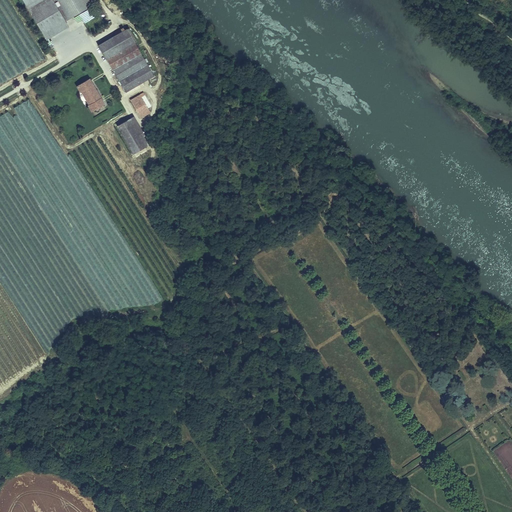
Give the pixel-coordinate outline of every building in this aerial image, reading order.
[(23,0),(43,33),(67,19),(62,9),(80,0),(82,0),(87,7),(92,4),(89,0),(23,0)] [(80,0),(62,9),(67,19),(87,7),(82,0),(80,0)] [(122,79),(149,62),(136,41),(138,40),(130,26),(100,43),(122,79)] [(0,83),(7,80),(41,60),(41,58),(35,61),(36,53),(32,53),(32,56),(24,60),(22,60),(21,67),(14,67),(14,69),(9,71),(9,74),(4,77),(3,80),(0,81),(0,83)] [(157,74),(149,62),(122,79),(129,90),(157,74)] [(92,77),(79,84),(83,91),(85,90),(92,101),(90,102),(94,108),(106,100),(92,77)] [(145,116),(155,110),(144,92),(134,98),(145,116)] [(9,112),(0,116),(0,138),(1,138),(5,145),(4,147),(11,149),(12,151),(17,150),(23,152),(28,150),(30,151),(39,149),(40,146),(45,148),(44,144),(46,143),(48,139),(50,139),(29,100),(13,108),(14,111),(16,115),(12,118),(9,112)] [(132,117),(120,124),(137,150),(149,143),(132,117)] [(148,287),(149,293),(139,294),(141,305),(159,303),(157,286),(148,287)]
